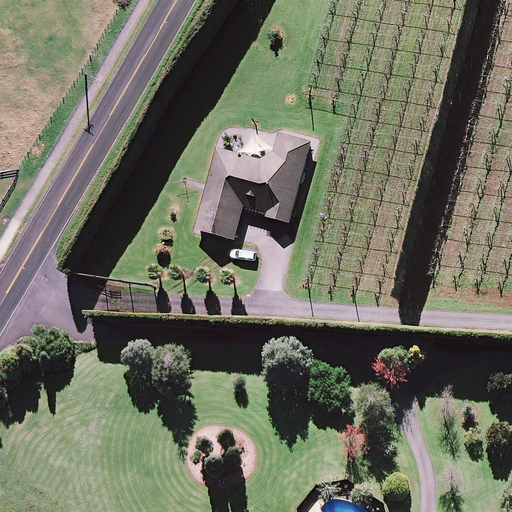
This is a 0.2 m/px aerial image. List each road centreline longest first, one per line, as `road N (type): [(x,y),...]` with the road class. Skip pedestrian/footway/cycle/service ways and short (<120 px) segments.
road 1 (track): [(511,322),(272,306),(43,312),(2,296)]
road 2 (tertiary): [(0,300),(172,0)]
road 3 (track): [(322,345),(511,353)]
